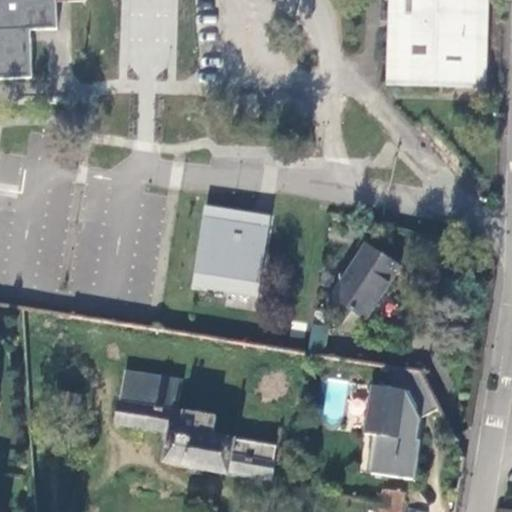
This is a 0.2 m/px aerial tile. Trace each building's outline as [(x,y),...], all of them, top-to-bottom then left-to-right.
[(0,0),(0,76),(28,76),(26,27),(53,25),(51,0),(0,0)] [(387,0),(384,85),(486,89),(489,0),(387,0)] [(272,217),(203,207),(191,289),(259,298),(272,217)] [(335,298),(368,320),(400,268),(367,247),(335,298)] [(311,324),(309,347),(325,349),(327,325),(311,324)] [(440,408),(421,370),(394,366),(391,389),(373,386),(365,434),(377,436),(372,474),(415,480),(422,441),(418,440),(422,418),(440,408)] [(230,469),(273,477),(279,445),(209,433),(213,415),(164,406),(166,388),(123,382),(118,424),(171,432),(166,463),(229,475),(230,469)] [(56,409),(78,412),(80,396),(59,392),(56,409)] [(384,489),(383,501),(380,511),(399,511),(403,492),(384,489)]
